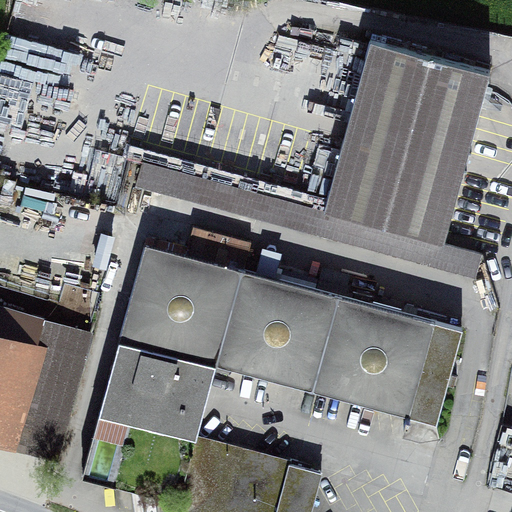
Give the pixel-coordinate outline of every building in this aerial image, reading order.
[(108,79),(119,41),(18,13),(7,52),(108,79)] [(324,210),(443,242),(490,69),(371,37),(324,210)] [(443,242),(324,210),(143,161),(136,185),(210,205),(210,204),(475,275),(481,253),(443,242)] [(185,252),(145,242),(83,474),(179,500),(177,509),(189,511),(310,511),(321,470),(297,464),(298,460),(290,458),(289,462),(195,437),(215,364),(436,423),(462,326),(244,268),(251,240),(193,225),(185,252)] [(0,341),(0,435),(4,436),(16,395),(29,399),(43,354),(0,341)]
